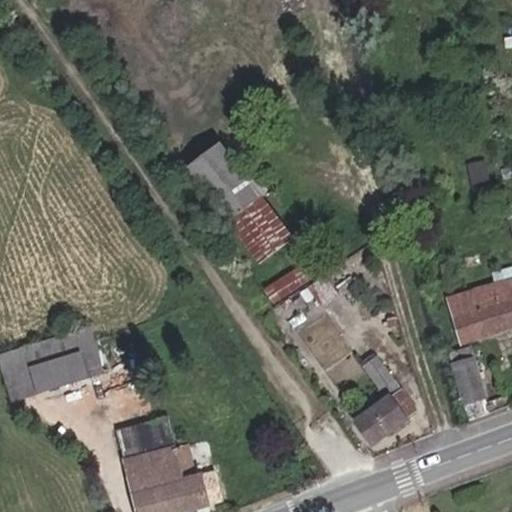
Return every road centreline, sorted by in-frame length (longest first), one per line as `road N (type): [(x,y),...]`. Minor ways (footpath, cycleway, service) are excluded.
road 1 (track): [(26,0),(366,491)]
road 2 (tertiary): [(312,511),(511,438)]
